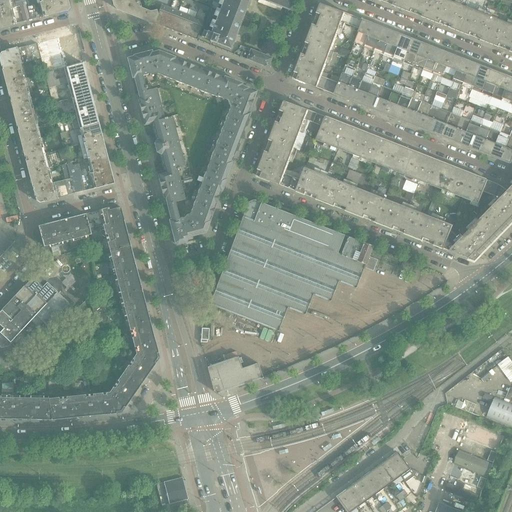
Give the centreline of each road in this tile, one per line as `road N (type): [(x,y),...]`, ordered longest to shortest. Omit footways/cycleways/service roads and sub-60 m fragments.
road 1 (tertiary): [(206,412),(363,351),(486,279)]
road 2 (residential): [(486,279),(240,180)]
road 3 (residential): [(511,179),(276,84)]
road 4 (residential): [(276,84),(148,38),(97,41)]
road 5 (residential): [(343,0),(511,65)]
road 6 (tertiary): [(206,412),(154,260)]
road 7 (tertiary): [(136,190),(97,41)]
road 8 (residential): [(154,260),(213,245),(240,180)]
road 9 (tertiary): [(128,426),(0,433)]
